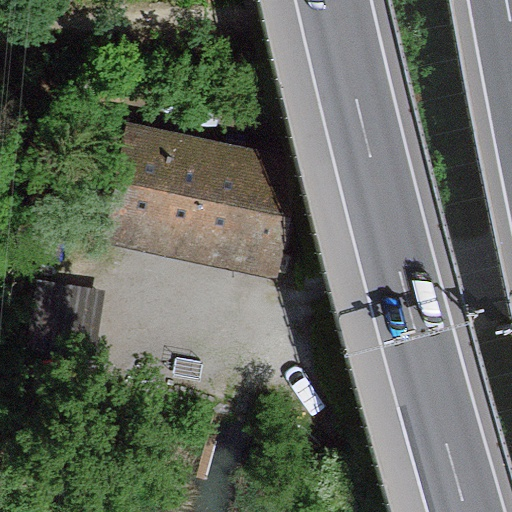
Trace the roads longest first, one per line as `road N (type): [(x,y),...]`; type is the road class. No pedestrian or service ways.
road 1 (motorway): [(332,0),(464,511)]
road 2 (track): [(511,242),(303,306)]
